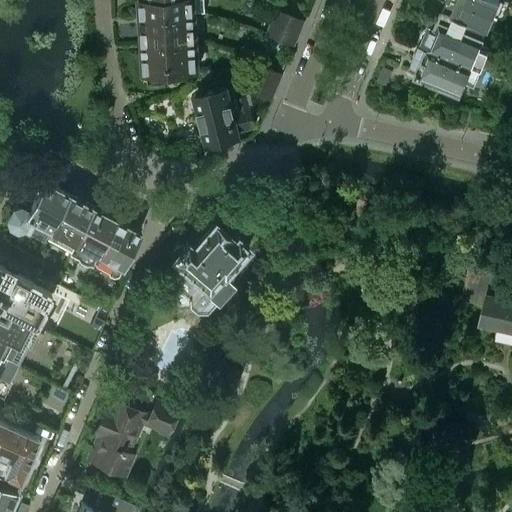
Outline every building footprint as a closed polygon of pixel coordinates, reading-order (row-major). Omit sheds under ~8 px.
[(145,13),(145,14),(196,13),(195,0),(144,0),(145,0),(142,3),(143,10),(145,13)] [(508,0),(445,0),(443,5),(488,22),(489,23),(495,8),(504,12),(508,0)] [(428,19),(420,39),(482,64),(490,45),(480,41),(488,22),(443,5),(436,23),(428,19)] [(276,8),(271,20),(298,31),(304,19),(276,8)] [(196,13),(145,14),(146,28),(143,31),(144,37),(146,40),(146,43),(197,41),(196,13)] [(298,31),(271,20),(266,32),(294,43),(298,31)] [(476,79),(482,64),(420,39),(412,59),(420,62),(417,69),(461,88),(466,75),(476,79)] [(197,41),(146,43),(147,55),(144,58),(144,65),(147,68),(147,75),(162,74),(163,71),(198,70),(197,41)] [(288,45),(282,43),(279,51),(284,53),(288,45)] [(254,61),(249,73),(276,84),(281,72),(254,61)] [(383,65),(376,81),(386,85),(392,69),(383,65)] [(276,84),(249,73),(244,85),(271,96),(276,84)] [(208,89),(197,92),(198,95),(196,97),(200,112),(203,113),(205,120),(203,122),(207,137),(210,138),(210,141),(236,134),(235,129),(255,124),(250,106),(249,106),(245,93),(233,96),(229,84),(218,87),(216,78),(206,81),(208,89)] [(53,184),(36,175),(25,191),(33,195),(26,209),(19,205),(11,207),(5,220),(6,227),(14,231),(22,228),(41,239),(47,227),(66,191),(53,184)] [(230,185),(233,193),(243,189),(240,181),(230,185)] [(83,200),(66,191),(47,227),(71,240),(90,203),(83,200)] [(114,216),(90,203),(71,240),(95,252),(114,216)] [(130,225),(114,216),(95,252),(105,257),(100,266),(103,268),(104,271),(112,275),(117,273),(140,229),(130,224),(130,225)] [(223,270),(232,260),(236,264),(246,253),(242,249),(246,245),(233,234),(230,238),(226,235),(227,234),(212,220),(190,244),(184,239),(181,243),(178,241),(174,241),(169,246),(170,250),(173,253),(169,257),(176,264),(165,277),(184,295),(184,304),(190,310),(201,310),(212,298),(211,295),(209,293),(212,290),(215,293),(223,283),(221,281),(227,274),(223,270)] [(41,304),(48,291),(45,289),(50,279),(37,273),(32,282),(12,272),(14,268),(2,262),(0,266),(0,265),(0,306),(33,323),(42,305),(41,304)] [(511,296),(503,295),(491,292),(496,270),(469,264),(461,298),(484,303),(479,322),(481,323),(481,321),(498,325),(497,328),(511,331),(511,296)] [(184,295),(165,277),(156,285),(176,303),(184,295)] [(41,328),(33,323),(0,306),(0,355),(0,356),(16,364),(27,345),(31,347),(41,328)] [(74,361),(62,385),(65,387),(77,363),(74,361)] [(105,405),(98,422),(94,431),(99,433),(93,449),(103,453),(100,462),(123,472),(131,452),(126,450),(131,438),(134,437),(140,423),(139,420),(142,412),(170,424),(176,409),(155,399),(149,413),(114,398),(110,408),(105,405)] [(0,472),(18,481),(26,463),(38,436),(0,418),(0,472)] [(0,509),(6,511),(12,497),(13,497),(16,488),(0,481),(0,509)] [(107,507),(119,511),(135,511),(138,505),(113,494),(107,507)] [(81,503),(77,511),(105,511),(80,502),(81,503)]
